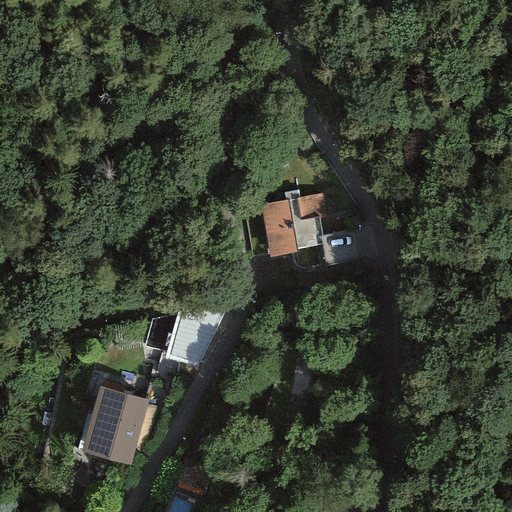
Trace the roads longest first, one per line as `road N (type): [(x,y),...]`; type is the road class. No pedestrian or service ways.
road 1 (residential): [(243,0),(226,86),(239,321),(140,511)]
road 2 (residential): [(283,0),(291,69),(331,156),(381,232),(391,392),(381,511)]
